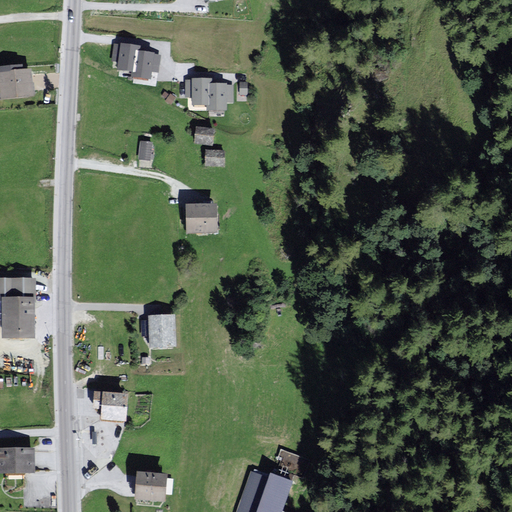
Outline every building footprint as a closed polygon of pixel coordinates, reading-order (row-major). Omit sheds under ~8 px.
[(130,44),(121,43),(121,47),(116,46),(114,59),(120,60),(118,68),(131,70),(130,76),(150,79),(152,70),(156,71),(159,56),(144,53),(138,52),(139,46),(130,44)] [(30,92),(28,69),(22,70),(21,66),(14,67),(0,68),(0,72),(3,95),(30,92)] [(213,79),(193,79),(193,81),(187,81),(187,96),(193,96),(193,103),(202,103),(211,103),(211,109),(218,109),(224,109),(224,100),(232,100),(232,85),(213,85),(213,79)] [(214,130),(197,128),(195,142),(204,143),(212,144),(214,130)] [(151,142),(141,141),(139,158),(144,159),(150,159),(151,142)] [(223,152),(206,151),(205,164),(214,164),(223,165),(223,152)] [(215,206),(188,207),(188,231),(216,230),(215,206)] [(33,307),(33,280),(0,279),(0,325),(3,325),(3,338),(33,338),(33,307)] [(172,316),(151,317),(151,327),(152,345),(173,344),(172,316)] [(104,393),(97,393),(97,397),(96,407),(101,408),(101,418),(125,420),(127,395),(104,393)] [(0,470),(32,470),(32,449),(25,449),(0,449),(0,470)] [(268,478),(249,472),(234,511),(281,511),(292,483),(269,475),(268,478)] [(165,475),(139,473),(137,496),(163,499),(165,475)]
